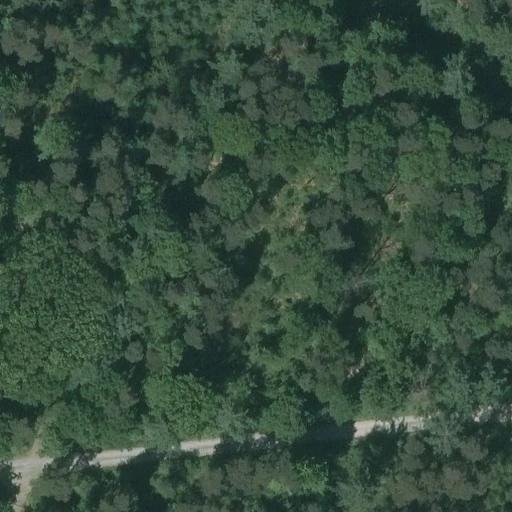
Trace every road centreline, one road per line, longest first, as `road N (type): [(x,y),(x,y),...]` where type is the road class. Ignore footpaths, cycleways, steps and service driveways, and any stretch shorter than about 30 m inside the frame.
road 1 (track): [(511,412),(0,473)]
road 2 (track): [(511,90),(366,0)]
